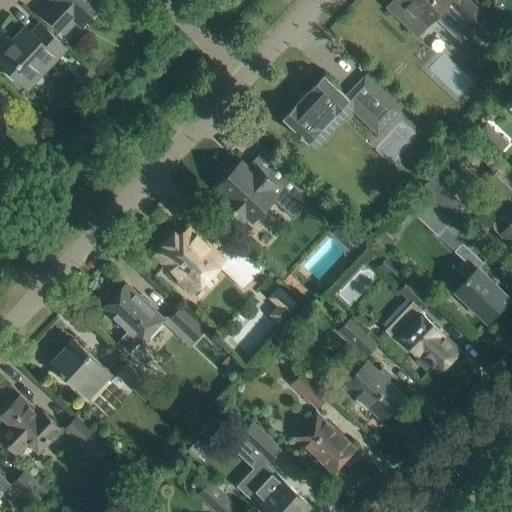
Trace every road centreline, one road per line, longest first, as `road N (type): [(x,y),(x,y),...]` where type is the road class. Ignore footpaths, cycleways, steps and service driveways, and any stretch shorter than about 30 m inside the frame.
road 1 (residential): [(0,337),(244,79)]
road 2 (residential): [(418,511),(511,413)]
